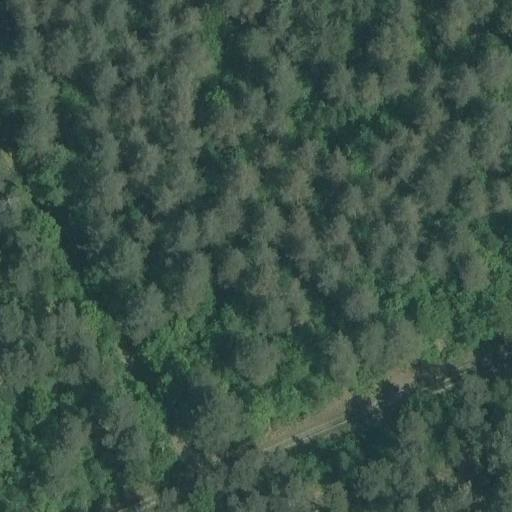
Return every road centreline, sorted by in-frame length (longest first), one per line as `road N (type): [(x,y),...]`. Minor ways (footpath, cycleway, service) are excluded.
road 1 (track): [(134,511),(511,344)]
road 2 (track): [(0,136),(202,482)]
